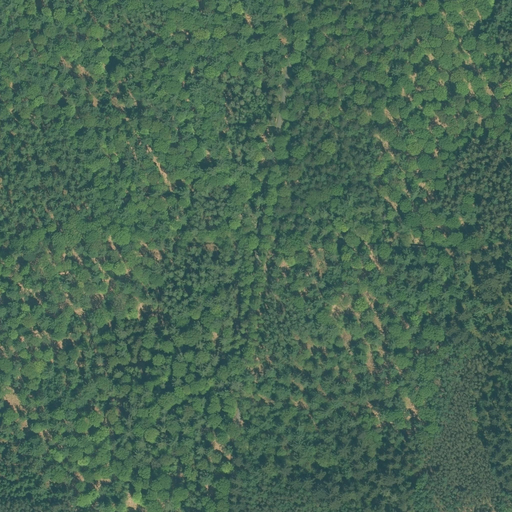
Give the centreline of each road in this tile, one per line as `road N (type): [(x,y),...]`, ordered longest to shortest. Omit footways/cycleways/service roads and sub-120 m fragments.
road 1 (unclassified): [(227,511),(299,0)]
road 2 (track): [(0,247),(261,237),(469,252),(511,243)]
road 3 (track): [(0,43),(292,40)]
road 4 (track): [(0,122),(100,117),(278,127)]
road 5 (track): [(0,362),(244,365)]
road 6 (track): [(281,111),(387,123),(377,208)]
